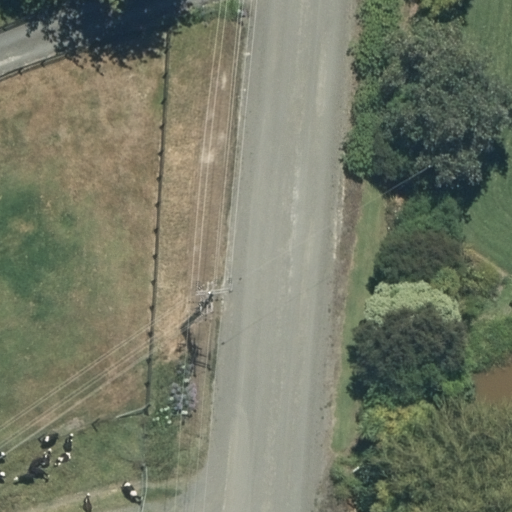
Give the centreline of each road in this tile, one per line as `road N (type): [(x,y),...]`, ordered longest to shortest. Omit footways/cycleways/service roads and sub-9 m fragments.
road 1 (tertiary): [(229,511),(282,0)]
road 2 (unknown): [(239,416),(0,496)]
